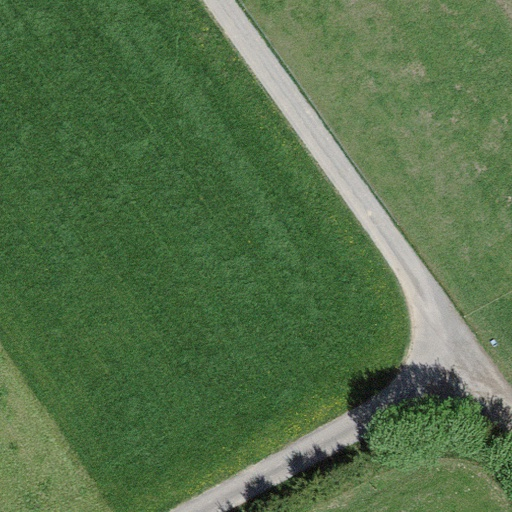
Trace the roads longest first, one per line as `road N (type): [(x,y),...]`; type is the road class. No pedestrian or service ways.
road 1 (track): [(511,370),(244,0)]
road 2 (track): [(481,327),(158,511)]
